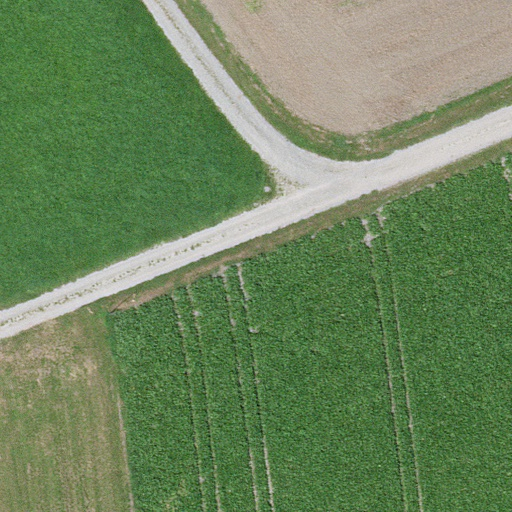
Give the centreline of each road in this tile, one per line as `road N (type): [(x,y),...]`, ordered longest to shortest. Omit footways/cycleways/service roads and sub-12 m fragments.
road 1 (track): [(511,122),(0,331)]
road 2 (track): [(360,184),(297,171),(245,126),(154,0)]
